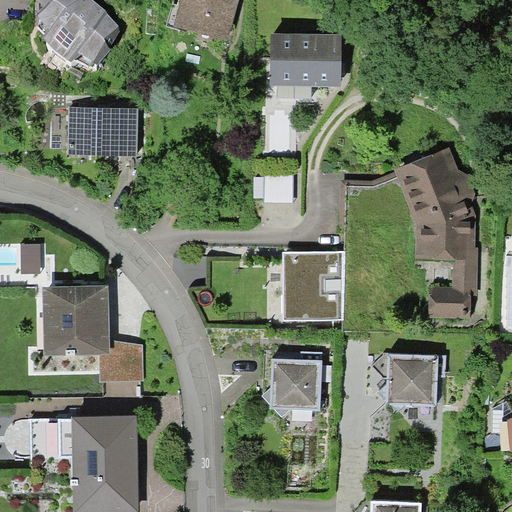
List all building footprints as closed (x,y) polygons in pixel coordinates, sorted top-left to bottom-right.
[(114,40),(101,27),(99,28),(80,13),(80,10),(65,1),(64,2),(61,0),(30,0),(30,15),(44,15),(45,16),(37,27),(49,40),(44,51),(69,71),(79,64),(94,73),(105,59),(104,56),(114,40)] [(183,0),(177,23),(221,36),(231,0),(183,0)] [(337,85),(338,39),(269,38),(268,84),(274,84),(274,99),(309,99),(309,84),(337,85)] [(93,155),(133,156),(134,111),(67,110),(66,150),(93,151),(93,155)] [(443,156),(399,173),(403,183),(389,188),(343,187),(342,225),(419,226),(419,252),(466,253),(467,217),(461,202),(464,201),(467,194),(461,180),(455,177),(452,178),(443,156)] [(163,199),(178,199),(179,171),(165,170),(163,199)] [(291,205),(291,175),(261,175),(261,204),(291,205)] [(503,333),(511,334),(511,237),(503,333)] [(315,288),(340,288),(341,252),(316,251),(315,288)] [(103,343),(101,290),(44,292),(45,318),(54,318),(55,352),(64,351),(64,355),(72,355),(72,351),(99,351),(100,381),(138,380),(137,348),(103,343)] [(429,315),(465,316),(466,292),(429,291),(429,315)] [(317,411),(319,353),(298,352),(298,360),(261,359),(260,397),(268,405),(267,409),(272,409),(279,417),(287,410),(317,411)] [(404,405),(434,407),(435,378),(443,378),(443,357),(380,354),(380,357),(369,367),(379,379),(379,381),(372,388),(373,389),(380,382),(384,384),(376,392),(384,400),(383,404),(388,405),(396,413),(404,405)] [(499,454),(511,457),(511,417),(510,419),(509,418),(511,416),(504,402),(491,409),(490,434),(500,434),(499,454)] [(75,510),(132,509),(131,458),(133,458),(133,441),(131,441),(130,419),(29,421),(30,459),(74,458),(75,480),(69,480),(69,485),(75,484),(75,510)] [(365,469),(402,471),(403,445),(366,443),(365,469)] [(308,484),(309,484),(309,467),(291,466),(291,483),(308,484)] [(418,511),(419,503),(401,502),(402,477),(365,475),(363,503),(352,511),(418,511)]
